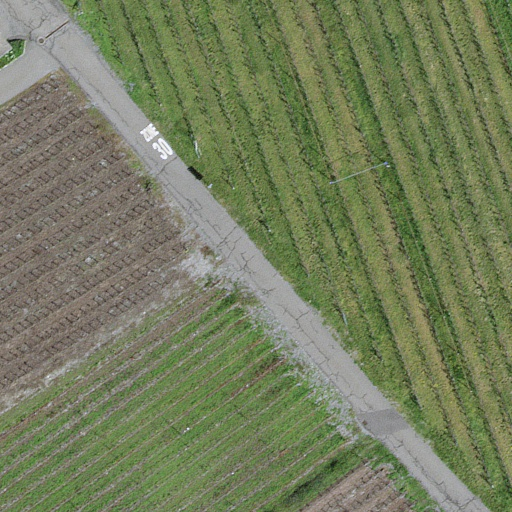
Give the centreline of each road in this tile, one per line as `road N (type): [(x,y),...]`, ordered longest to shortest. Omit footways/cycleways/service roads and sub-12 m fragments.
road 1 (track): [(192,198),(464,511)]
road 2 (residential): [(26,0),(192,198)]
